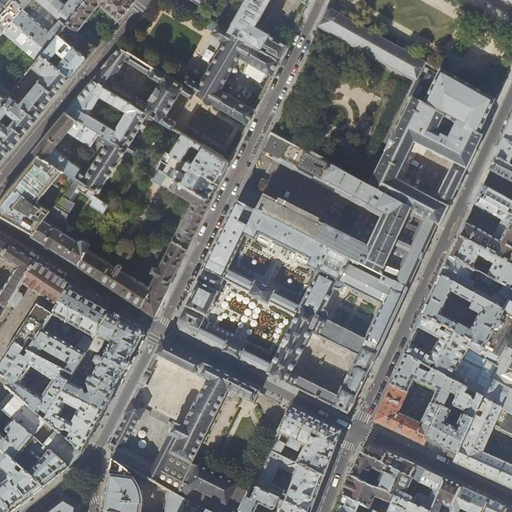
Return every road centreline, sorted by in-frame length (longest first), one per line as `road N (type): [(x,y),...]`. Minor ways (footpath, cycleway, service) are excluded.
road 1 (residential): [(356,429),(511,97)]
road 2 (residential): [(320,0),(159,329)]
road 3 (residential): [(147,0),(0,177)]
road 4 (tertiary): [(159,329),(356,429)]
road 5 (tertiary): [(0,225),(159,329)]
road 6 (tertiary): [(356,429),(511,501)]
